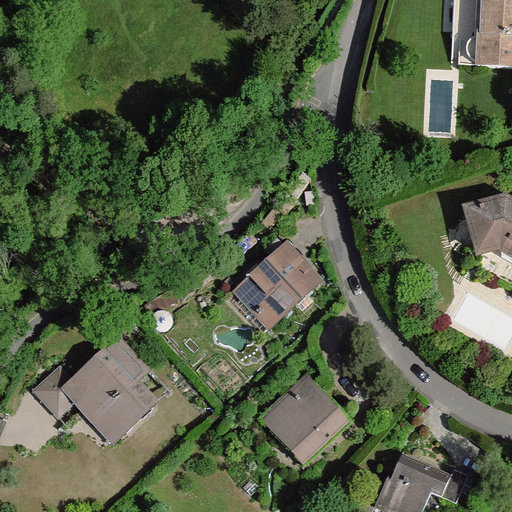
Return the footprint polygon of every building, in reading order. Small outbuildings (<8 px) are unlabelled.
[(511,0),(483,0),(482,42),(481,64),(480,68),(511,69),(511,0)] [(481,64),(482,42),(472,44),(469,51),(471,60),(475,63),(481,64)] [(511,204),(507,202),(468,213),(480,255),(501,250),(503,259),(511,263),(511,204)] [(290,244),(274,259),(289,276),(297,268),(315,287),(323,280),(290,244)] [(257,287),(246,298),(261,315),(258,317),(270,330),(315,287),(297,268),(289,276),(274,259),(252,281),(257,287)] [(97,387),(81,401),(105,428),(114,420),(127,434),(153,411),(133,387),(146,376),(119,346),(92,369),(97,375),(91,381),(97,387)] [(97,375),(92,369),(76,383),(62,369),(35,393),(59,421),(75,406),(113,447),(127,434),(114,420),(105,428),(81,401),(97,387),(91,381),(97,375)] [(297,399),(271,423),(307,462),(349,423),(308,380),(293,394),(297,399)] [(391,475),(379,503),(396,510),(395,511),(424,511),(432,495),(443,500),(451,480),(403,459),(395,476),(391,475)] [(451,480),(443,500),(457,506),(469,479),(455,472),(451,480)]
